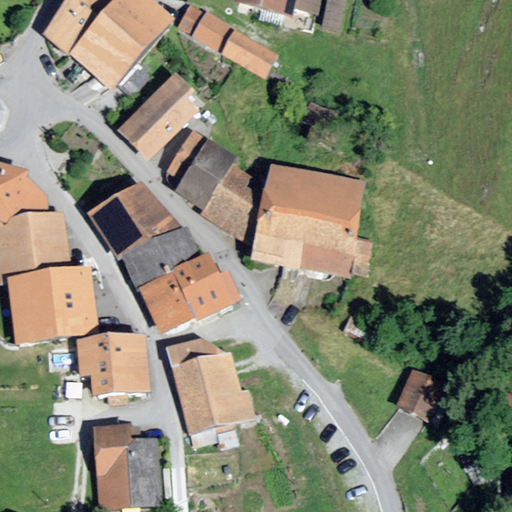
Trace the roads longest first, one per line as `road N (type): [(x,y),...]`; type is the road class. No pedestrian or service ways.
road 1 (residential): [(24,112),(78,115),(212,247),(257,310)]
road 2 (residential): [(14,143),(74,216),(151,346)]
road 3 (unclassified): [(73,511),(71,417),(175,433)]
road 4 (residential): [(257,310),(375,469)]
